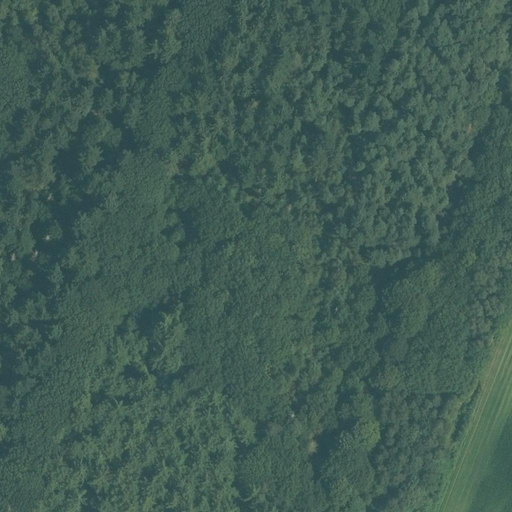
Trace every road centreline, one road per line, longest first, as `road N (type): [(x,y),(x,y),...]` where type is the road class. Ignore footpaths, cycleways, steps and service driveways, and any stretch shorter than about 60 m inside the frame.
road 1 (track): [(7,511),(206,0)]
road 2 (track): [(323,511),(511,22)]
